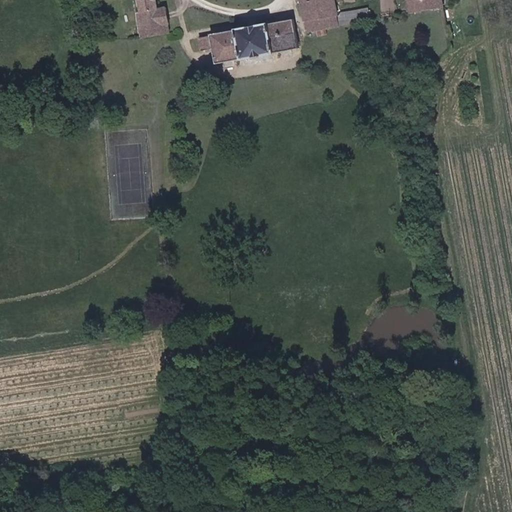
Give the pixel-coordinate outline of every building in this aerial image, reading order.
[(345,34),(337,0),(305,0),(316,49),(318,51),(371,38),(369,29),(345,34)] [(386,0),(393,33),(432,25),(425,0),(386,0)] [(425,0),(432,25),(450,20),(445,0),(425,0)] [(141,33),(147,62),(176,55),(172,33),(165,34),(160,9),(141,13),(145,31),(141,33)] [(205,35),(198,37),(202,50),(208,48),(205,35)] [(217,69),(221,86),(301,67),(295,39),(214,57),(215,61),(208,63),(209,70),(217,69)]
